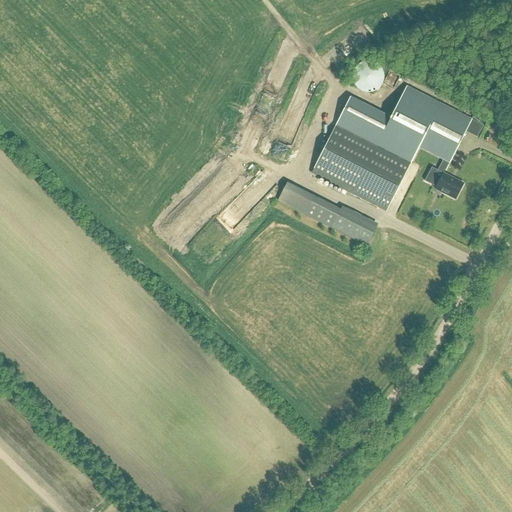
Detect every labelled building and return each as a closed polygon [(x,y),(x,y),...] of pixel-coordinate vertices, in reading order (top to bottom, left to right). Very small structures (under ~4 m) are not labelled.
[(340,43),(345,48),(362,36),(357,31),(340,43)] [(279,55),(286,59),(290,51),(283,47),(279,55)] [(383,79),(383,75),(382,70),(379,67),(376,64),(371,62),(367,62),(362,63),(358,65),(355,68),(353,73),(353,77),(353,82),(355,86),(358,89),(362,91),(367,92),(372,92),(376,90),(379,88),(382,84),(383,79)] [(386,211),(410,163),(419,146),(443,159),(437,170),(435,175),(430,172),(425,181),(436,187),(435,189),(456,200),(464,184),(444,174),(465,131),(470,122),(407,90),(393,118),(351,97),(337,126),(313,173),(386,211)] [(474,114),(471,120),(482,125),(485,120),(474,114)] [(278,131),(290,137),(297,121),(285,116),(278,131)] [(375,224),(338,208),(338,209),(283,186),(274,206),(366,244),(375,224)] [(206,190),(201,200),(211,205),(216,195),(206,190)] [(232,228),(221,218),(191,250),(202,260),(232,228)]
